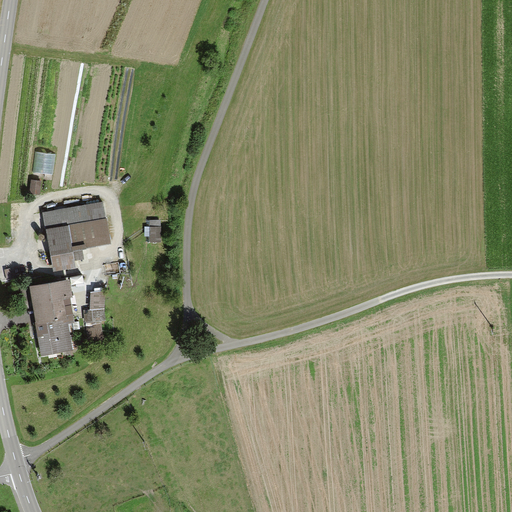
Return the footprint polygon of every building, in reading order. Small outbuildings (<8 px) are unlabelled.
[(55,174),(57,153),(36,151),(34,172),(55,174)] [(31,182),(30,193),(38,194),(39,183),(31,182)] [(97,205),(44,215),(55,275),(76,271),(72,252),(105,245),(97,205)] [(146,243),(159,242),(157,221),(144,222),(146,243)] [(32,286),(39,326),(65,323),(71,322),(64,281),(32,286)] [(86,314),(89,344),(101,343),(99,321),(102,321),(103,295),(92,295),(93,314),(86,314)] [(70,354),(65,323),(39,326),(44,358),(70,354)]
